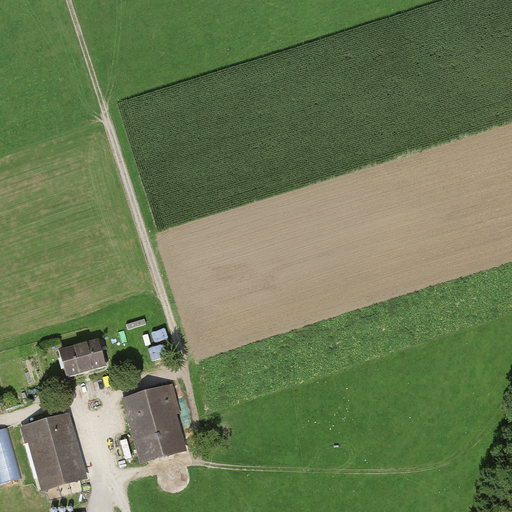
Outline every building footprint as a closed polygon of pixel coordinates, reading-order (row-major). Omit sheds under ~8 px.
[(56,350),(65,379),(105,367),(96,338),(56,350)] [(165,345),(150,350),(153,361),(168,356),(165,345)] [(172,385),(121,400),(140,465),(191,450),(172,385)] [(86,481),(68,415),(21,427),(38,493),(86,481)] [(0,483),(0,485),(21,479),(7,428),(0,430),(0,483)] [(120,452),(123,466),(138,463),(134,448),(120,452)]
